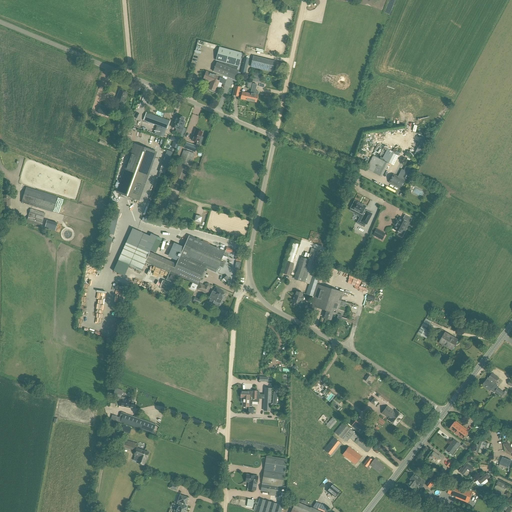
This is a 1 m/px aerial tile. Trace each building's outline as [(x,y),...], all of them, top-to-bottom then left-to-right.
[(220,47),(216,61),(222,62),(239,67),(242,53),(220,47)] [(253,56),(251,66),(273,71),(275,61),(253,56)] [(244,57),(240,73),(246,74),(249,59),(244,57)] [(216,62),(213,72),(234,80),(238,71),(216,62)] [(76,70),(68,99),(81,102),(87,79),(81,78),(83,72),(76,70)] [(206,72),(203,80),(211,83),(209,89),(211,89),(210,90),(214,92),(214,91),(215,91),(215,90),(217,91),(218,88),(217,87),(219,81),(217,80),(218,77),(206,72)] [(253,72),(251,81),(261,83),(263,74),(253,72)] [(96,109),(105,78),(101,77),(100,80),(96,79),(87,107),(96,109)] [(241,99),(249,101),(250,93),(239,91),(240,87),(236,86),(234,95),(238,96),(239,94),(242,95),(241,99)] [(118,94),(116,101),(119,102),(117,106),(123,108),(127,93),(120,90),(118,94)] [(258,95),(255,94),(255,92),(251,92),(250,93),(249,101),(256,102),(258,95)] [(110,109),(100,106),(98,113),(108,116),(110,109)] [(146,112),(143,120),(156,125),(166,129),(167,129),(170,121),(146,112)] [(177,116),(174,126),(177,127),(178,125),(183,126),(185,118),(177,116)] [(163,137),(166,129),(156,125),(153,133),(163,137)] [(196,130),(192,140),(199,143),(202,132),(196,130)] [(195,151),(197,145),(186,141),(184,147),(195,151)] [(136,199),(154,150),(135,143),(117,192),(136,199)] [(183,149),(170,187),(181,192),(195,154),(183,149)] [(398,156),(394,154),(389,163),(394,165),(398,156)] [(373,155),(366,169),(382,177),(389,164),(373,155)] [(406,164),(403,171),(405,173),(403,177),(405,178),(407,179),(412,167),(406,164)] [(393,174),(389,183),(400,189),(405,180),(403,179),(404,179),(405,179),(405,178),(403,177),(402,178),(393,174)] [(367,186),(386,194),(389,187),(370,179),(367,186)] [(27,187),(22,202),(53,211),(57,196),(27,187)] [(4,195),(3,205),(11,205),(11,201),(13,201),(13,196),(11,196),(11,195),(4,195)] [(364,210),(366,206),(355,201),(351,208),(351,209),(350,211),(354,213),(355,211),(362,214),(357,223),(364,227),(365,224),(366,225),(372,214),(366,211),(364,210)] [(31,208),(27,222),(42,226),(46,212),(31,208)] [(396,226),(394,230),(403,235),(403,234),(404,234),(405,231),(409,223),(400,218),(398,222),(397,222),(395,225),(396,226)] [(48,219),(46,227),(56,230),(58,222),(48,219)] [(385,234),(376,229),(373,235),(382,240),(385,234)] [(186,280),(193,283),(198,285),(207,266),(211,268),(210,269),(211,270),(213,271),(214,270),(215,271),(216,270),(217,271),(225,251),(189,236),(177,264),(150,252),(149,253),(136,247),(135,248),(124,243),(121,251),(171,273),(179,277),(186,280)] [(287,261),(283,273),(290,275),(294,263),(292,263),(298,244),(292,242),(286,261),(287,261)] [(301,257),(294,279),(300,280),(310,283),(315,268),(320,251),(312,248),(308,259),(301,257)] [(310,283),(306,294),(314,297),(317,284),(321,270),(315,268),(310,283)] [(200,284),(198,290),(205,293),(208,292),(211,287),(211,285),(208,284),(205,284),(204,286),(200,284)] [(314,297),(311,306),(313,306),(311,311),(315,313),(317,307),(327,311),(325,318),(331,320),(333,313),(337,314),(344,292),(317,284),(314,297)] [(211,298),(209,303),(219,307),(222,300),(223,300),(225,295),(223,295),(224,292),(221,291),(222,289),(215,287),(213,293),(212,292),(209,298),(211,298)] [(296,291),(292,304),(296,305),(297,303),(300,304),(301,300),(303,301),(303,300),(304,297),(302,296),(303,293),(296,291)] [(434,306),(431,314),(432,314),(435,309),(440,311),(441,309),(434,306)] [(422,327),(418,333),(427,339),(431,332),(426,329),(422,327)] [(446,333),(440,343),(452,350),(459,340),(446,333)] [(495,384),(499,378),(492,373),(483,386),(490,391),(491,390),(494,393),(495,392),(501,397),(505,392),(498,388),(499,387),(495,384)] [(117,388),(114,395),(122,398),(123,395),(124,391),(117,388)] [(259,394),(259,392),(257,392),(257,391),(253,391),(253,392),(241,391),(241,397),(250,398),(250,396),(257,397),(257,398),(259,398),(264,398),(271,399),(271,390),(271,389),(265,388),(265,395),(261,395),(259,394)] [(274,392),(273,404),(277,404),(278,397),(281,397),(282,392),(274,392)] [(259,402),(259,398),(257,398),(257,397),(250,396),(250,398),(241,397),(241,398),(241,403),(243,403),(242,406),(250,407),(250,404),(252,404),(252,401),(259,402)] [(120,399),(119,405),(130,407),(132,399),(126,397),(125,400),(120,399)] [(396,424),(404,415),(398,410),(397,411),(390,404),(384,411),(391,418),(390,419),(396,424)] [(113,415),(111,420),(115,421),(116,421),(121,423),(121,421),(153,433),(155,425),(133,417),(128,415),(122,413),(120,418),(113,415)] [(333,417),(326,425),(331,429),(337,421),(333,417)] [(366,427),(357,419),(352,426),(361,433),(366,427)] [(456,422),(450,429),(463,439),(468,432),(467,431),(467,430),(457,421),(456,422)] [(343,423),(335,432),(343,439),(351,429),(343,423)] [(384,438),(390,432),(384,424),(377,430),(384,438)] [(351,429),(343,439),(347,442),(350,438),(354,433),(355,432),(351,429)] [(354,442),(358,437),(354,433),(350,438),(354,442)] [(334,437),(324,450),(332,456),(342,444),(334,437)] [(358,437),(354,442),(367,452),(372,447),(358,437)] [(126,439),(123,446),(137,451),(135,454),(140,456),(138,463),(144,465),(146,458),(147,458),(149,452),(138,448),(139,444),(126,439)] [(455,440),(447,450),(453,455),(461,445),(455,440)] [(480,441),(476,452),(481,454),(482,451),(484,452),(484,451),(482,450),(483,447),(488,449),(489,444),(480,441)] [(349,446),(343,455),(356,464),(362,456),(349,446)] [(434,452),(430,458),(437,464),(442,458),(434,452)] [(369,456),(363,465),(368,468),(370,465),(380,473),(385,466),(375,459),(374,460),(369,456)] [(266,457),(260,491),(269,492),(269,496),(277,497),(278,494),(280,494),(286,461),(266,457)] [(502,457),(499,465),(508,469),(511,461),(502,457)] [(467,463),(460,473),(464,475),(468,470),(472,473),(475,469),(467,463)] [(119,472),(120,468),(113,466),(110,476),(116,478),(117,475),(119,475),(120,473),(119,472)] [(487,473),(477,481),(480,485),(490,477),(487,473)] [(247,475),(246,482),(249,483),(248,490),(256,491),(258,477),(247,475)] [(425,483),(414,475),(410,479),(412,481),(409,484),(413,488),(416,484),(417,485),(419,482),(423,485),(425,483)] [(498,481),(494,489),(504,493),(508,486),(498,481)] [(448,483),(445,491),(464,499),(467,490),(448,483)] [(333,484),(326,492),(332,496),(333,496),(335,497),(341,491),(333,484)] [(175,511),(174,511),(185,511),(187,507),(184,505),(185,504),(186,504),(188,498),(180,495),(178,501),(181,502),(180,504),(179,504),(178,508),(175,507),(174,510),(175,511)] [(255,505),(254,511),(258,511),(281,511),(283,506),(270,502),(259,499),(257,506),(255,505)] [(323,511),(296,500),(292,510),(297,511),(323,511)]
